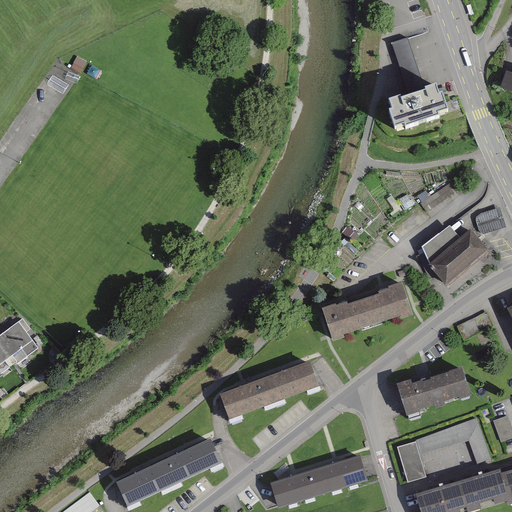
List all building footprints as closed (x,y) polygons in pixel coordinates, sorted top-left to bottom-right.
[(408,39),(392,45),(410,100),(426,95),(408,39)] [(511,74),(507,73),(502,88),(511,91),(511,74)] [(392,114),(390,114),(396,133),(449,115),(443,98),(439,99),(436,92),(426,95),(410,100),(402,103),(401,100),(389,104),(392,114)] [(450,227),(423,249),(435,273),(446,287),(488,252),(481,241),(486,237),(505,228),(500,208),(483,213),(476,218),(477,227),(471,231),(460,239),(450,227)] [(402,284),(390,288),(390,290),(380,294),(380,296),(364,301),(372,324),(410,311),(402,284)] [(332,337),(372,324),(364,301),(347,307),(347,305),(336,308),(336,306),(323,310),(332,337)] [(488,312),(458,328),(464,340),(495,324),(488,312)] [(0,336),(0,346),(14,366),(38,348),(25,331),(29,329),(23,320),(0,336)] [(0,375),(14,366),(0,346),(0,375)] [(309,364),(266,380),(274,401),(317,385),(309,364)] [(475,365),(402,384),(411,415),(483,395),(475,365)] [(230,417),(274,401),(266,380),(222,396),(230,417)] [(511,418),(510,411),(495,416),(503,438),(511,435),(511,418)] [(480,421),(420,441),(425,457),(472,442),(480,466),(493,461),(480,421)] [(420,441),(400,448),(410,483),(431,477),(425,457),(420,441)] [(161,465),(170,485),(219,462),(210,442),(161,465)] [(368,484),(360,458),(315,472),(323,498),(368,484)] [(128,504),(170,485),(161,465),(119,484),(128,504)] [(460,482),(467,505),(505,494),(506,498),(508,497),(501,474),(500,470),(460,482)] [(511,470),(501,474),(508,497),(511,496),(511,470)] [(323,498),(315,472),(271,486),(279,511),(323,498)] [(447,511),(448,511),(467,505),(460,482),(417,495),(422,511),(447,511)] [(90,493),(63,511),(92,511),(100,506),(90,493)]
